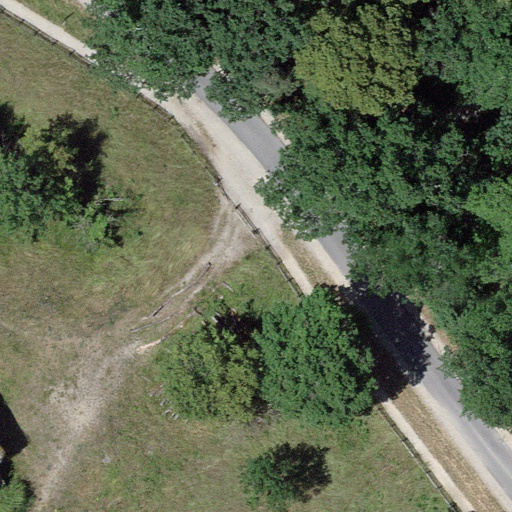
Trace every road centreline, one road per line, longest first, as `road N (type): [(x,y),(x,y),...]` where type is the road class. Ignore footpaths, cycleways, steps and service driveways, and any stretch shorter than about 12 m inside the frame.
road 1 (residential): [(120,0),(169,40),(291,177),(511,474)]
road 2 (track): [(44,428),(128,358),(291,177),(511,107)]
